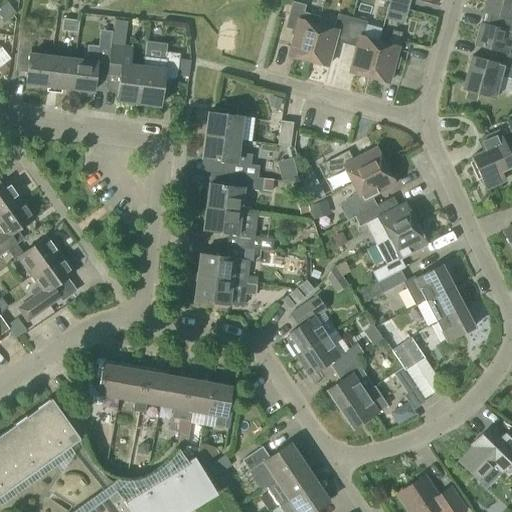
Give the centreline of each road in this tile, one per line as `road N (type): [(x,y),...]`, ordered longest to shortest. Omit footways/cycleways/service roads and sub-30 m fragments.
road 1 (residential): [(336,463),(411,446),(462,416),(497,377),(510,335),(507,308),(421,126)]
road 2 (residential): [(140,327),(161,156),(148,138),(0,122)]
road 3 (residential): [(140,327),(241,337),(336,463)]
road 4 (residential): [(421,126),(256,85)]
road 5 (residential): [(0,392),(75,339),(111,326),(140,327)]
road 6 (residential): [(421,126),(456,0)]
